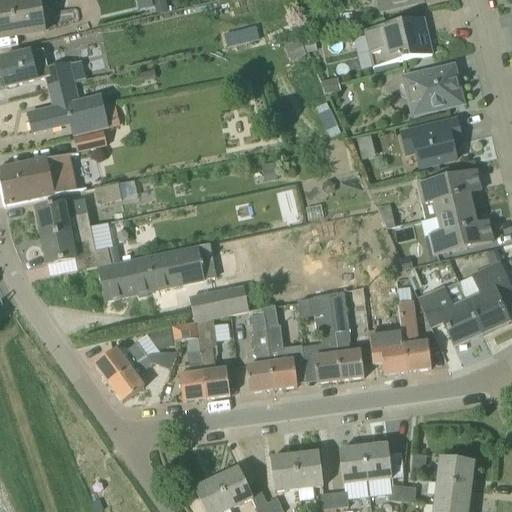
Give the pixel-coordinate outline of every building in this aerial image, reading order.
[(17,38),(44,33),(38,0),(21,0),(0,3),(0,36),(16,33),(17,38)] [(152,0),(156,15),(169,12),(165,0),(152,0)] [(366,0),(367,1),(372,0),(376,0),(380,14),(416,5),(415,0),(366,0)] [(373,70),(432,57),(428,42),(421,38),(415,40),(414,34),(404,36),(401,25),(364,33),(373,70)] [(227,48),(250,43),(259,40),(257,28),(247,31),(224,36),(227,48)] [(317,52),(313,36),(312,36),(301,39),(308,54),(317,52)] [(298,39),(283,47),(291,63),(306,56),(298,39)] [(49,91),(73,86),(68,66),(34,74),(30,55),(0,61),(0,67),(5,90),(47,80),(49,91)] [(405,81),(414,117),(461,106),(452,70),(405,81)] [(323,90),(339,86),(338,80),(321,83),(323,90)] [(82,124),(85,135),(108,129),(100,97),(77,103),(73,86),(49,91),(54,111),(28,117),(32,135),(82,124)] [(323,90),(324,97),(341,93),(339,86),(323,90)] [(108,129),(120,126),(117,115),(105,118),(108,129)] [(405,159),(416,156),(419,171),(456,162),(451,142),(461,140),(456,123),(400,136),(405,159)] [(72,139),(77,155),(111,147),(108,129),(72,139)] [(47,162),(0,171),(0,192),(3,208),(77,193),(70,157),(47,162)] [(261,167),(265,184),(277,181),(274,164),(261,167)] [(475,173),(417,187),(422,207),(425,222),(437,220),(472,211),(468,196),(480,193),(475,173)] [(95,191),(97,206),(121,202),(118,186),(95,191)] [(42,239),(90,229),(88,216),(85,202),(64,206),(64,205),(36,211),(42,239)] [(392,213),(390,207),(378,209),(386,230),(395,228),(392,213)] [(472,211),(437,220),(441,235),(429,238),(434,257),(492,243),(487,224),(476,227),(472,211)] [(322,239),(334,236),(332,224),(320,226),(322,239)] [(108,251),(95,253),(90,229),(42,239),(47,268),(83,260),(86,272),(111,267),(108,251)] [(117,249),(108,251),(111,264),(120,263),(117,249)] [(205,283),(205,282),(215,280),(209,250),(98,271),(105,303),(205,283)] [(502,261),(497,250),(485,255),(490,266),(502,261)] [(411,259),(401,262),(404,271),(413,269),(411,259)] [(481,298),(467,305),(481,338),(509,325),(498,300),(511,294),(499,266),(473,278),(481,298)] [(458,284),(443,291),(418,302),(430,330),(443,324),(454,350),(481,338),(467,305),(458,284)] [(243,289),(189,300),(194,325),(196,325),(212,322),(248,314),(243,289)] [(354,307),(364,306),(363,292),(349,293),(350,303),(354,307)] [(364,380),(360,353),(349,355),(348,345),(350,345),(343,295),(328,297),(340,383),(364,380)] [(316,387),(340,383),(328,297),(312,301),(314,319),(316,338),(321,337),(323,358),(313,360),(316,387)] [(407,374),(431,371),(427,344),(418,345),(412,303),(398,305),(401,328),(402,336),(407,374)] [(265,329),(277,328),(275,309),(272,309),(262,311),(263,317),(265,329)] [(263,317),(250,319),(257,367),(246,369),(250,396),(273,392),(265,329),(263,317)] [(196,325),(198,341),(200,354),(206,402),(230,398),(226,371),(215,373),(212,350),(217,349),(212,322),(196,325)] [(172,329),(174,344),(198,341),(196,325),(172,329)] [(303,361),(301,348),(282,350),(279,327),(277,328),(265,329),(273,392),(297,389),(293,362),(303,361)] [(407,374),(402,336),(401,328),(397,329),(398,337),(378,339),(384,377),(407,374)] [(170,329),(150,333),(153,345),(154,351),(157,351),(174,347),(171,334),(170,329)] [(122,360),(115,351),(93,367),(108,386),(146,358),(142,352),(137,345),(128,351),(129,354),(122,360)] [(165,381),(172,355),(159,351),(151,378),(165,381)] [(188,356),(190,369),(189,369),(190,376),(179,378),(182,405),(206,402),(200,354),(188,356)] [(146,358),(108,386),(122,405),(144,389),(137,381),(144,376),(141,373),(152,365),(146,358)] [(363,450),(367,484),(369,484),(370,499),(388,498),(391,487),(390,481),(391,481),(387,447),(363,450)] [(342,487),(367,484),(363,450),(338,453),(342,487)] [(314,501),(313,490),(323,489),(319,455),(294,458),(299,502),(314,501)] [(413,457),(412,471),(425,473),(426,458),(413,457)] [(274,495),(285,493),(286,504),(299,502),(294,458),(270,461),(274,495)] [(440,460),(437,484),(471,488),(474,464),(440,460)] [(216,481),(230,511),(253,501),(238,470),(216,481)] [(203,511),(229,511),(230,511),(216,481),(193,491),(203,511)] [(467,511),(471,488),(437,484),(434,508),(463,511),(467,511)] [(391,487),(389,497),(389,503),(402,505),(403,489),(391,487)] [(414,506),(415,490),(403,489),(402,505),(414,506)] [(333,495),(335,511),(348,509),(346,494),(333,495)] [(322,511),(335,511),(333,495),(320,497),(322,511)] [(282,511),(277,500),(265,506),(268,511),(282,511)]
